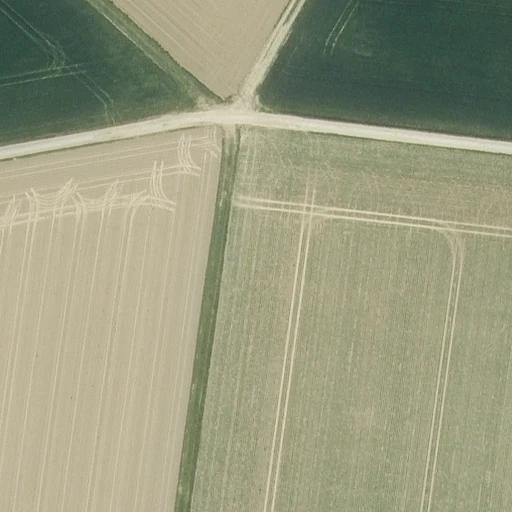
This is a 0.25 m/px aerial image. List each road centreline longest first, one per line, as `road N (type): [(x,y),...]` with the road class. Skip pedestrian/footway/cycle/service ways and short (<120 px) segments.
road 1 (track): [(181,511),(231,116),(301,0)]
road 2 (track): [(0,154),(212,116),(511,148)]
road 3 (track): [(212,116),(86,0)]
